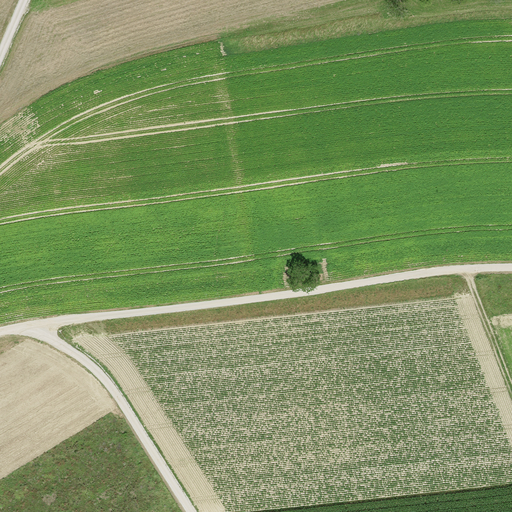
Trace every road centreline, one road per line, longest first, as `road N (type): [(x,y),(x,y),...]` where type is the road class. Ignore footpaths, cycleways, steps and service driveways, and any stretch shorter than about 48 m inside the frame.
road 1 (track): [(0,333),(511,268)]
road 2 (track): [(192,511),(108,379),(30,326)]
road 3 (track): [(511,393),(465,268)]
